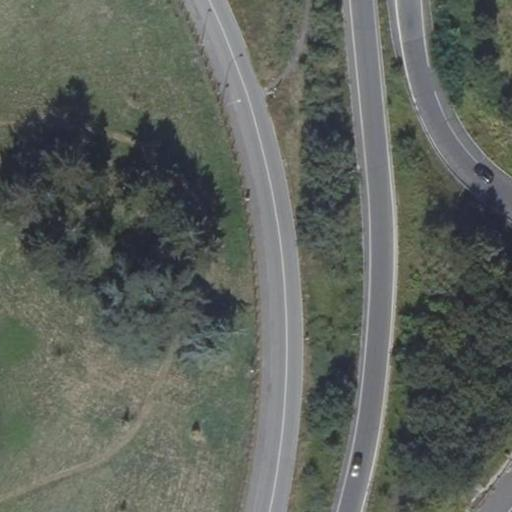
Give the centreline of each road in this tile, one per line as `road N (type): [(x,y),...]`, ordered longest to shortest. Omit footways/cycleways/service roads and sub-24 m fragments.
road 1 (trunk): [(362,0),(376,128),(381,320),(349,511)]
road 2 (trunk): [(511,207),(450,147),(430,108),(408,0)]
